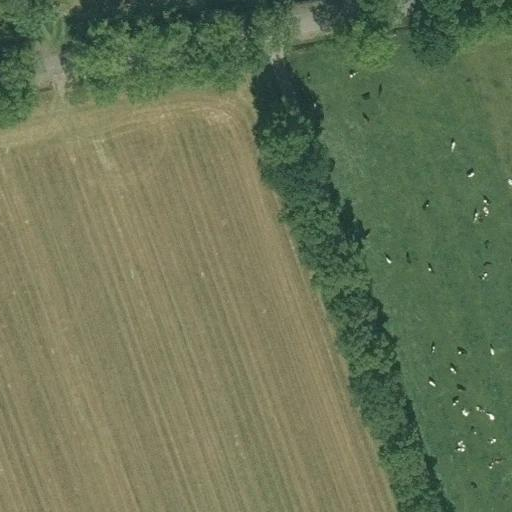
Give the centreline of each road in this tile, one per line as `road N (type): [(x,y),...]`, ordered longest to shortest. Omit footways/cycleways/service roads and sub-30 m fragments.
road 1 (track): [(435,511),(266,29)]
road 2 (residential): [(0,75),(437,0)]
